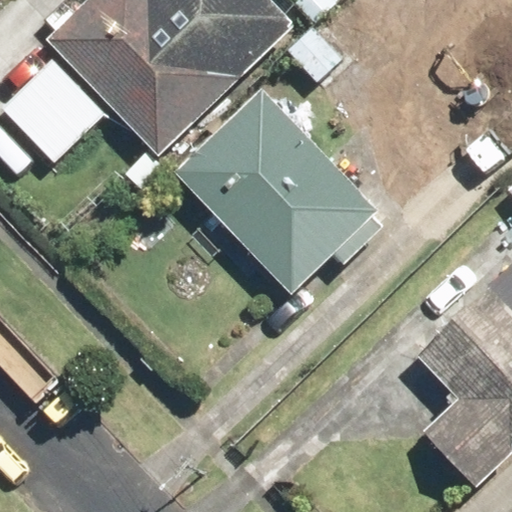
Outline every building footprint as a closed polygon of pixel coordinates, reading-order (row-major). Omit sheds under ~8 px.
[(88,0),(54,30),(160,151),(310,20),(292,0),(88,0)] [(116,121),(55,65),(9,113),(70,170),(116,121)] [(450,120),(500,175),(511,163),(511,80),(504,72),(450,120)] [(199,174),(312,287),(390,210),(277,97),(199,174)] [(511,279),(430,362),(470,402),(435,437),(486,488),(511,461),(511,279)]
